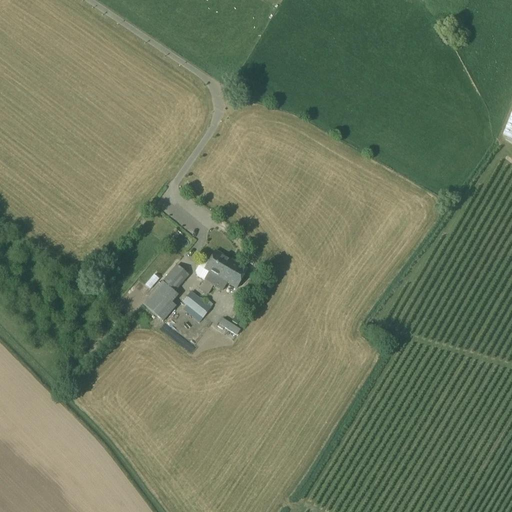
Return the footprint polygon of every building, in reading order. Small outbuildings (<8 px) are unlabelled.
[(511,112),(503,135),(511,138),(511,112)] [(197,277),(222,291),(227,284),(236,289),(247,271),(215,252),(204,270),(199,267),(195,272),(197,277)] [(176,265),(162,282),(174,292),(189,276),(176,265)] [(191,293),(183,303),(202,319),(210,309),(191,293)] [(237,325),(243,314),(238,311),(237,313),(233,321),(232,322),(237,325)]
